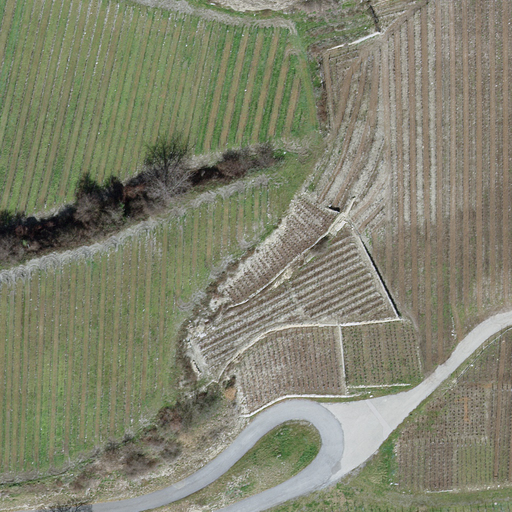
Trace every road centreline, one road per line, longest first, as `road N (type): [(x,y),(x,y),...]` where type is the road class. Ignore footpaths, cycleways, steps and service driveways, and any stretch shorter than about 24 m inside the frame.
road 1 (unclassified): [(97,511),(194,484),(288,408),(327,421),(329,457),(303,486),(237,511)]
road 2 (track): [(333,437),(419,393),(485,329),(511,316)]
